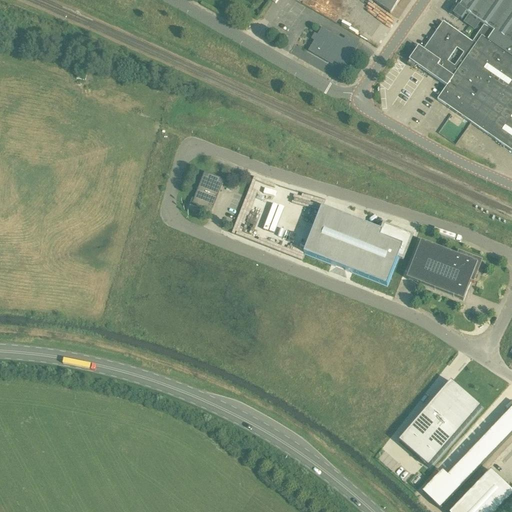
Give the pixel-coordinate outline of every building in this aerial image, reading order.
[(314,0),(329,13),(341,0),(314,0)] [(370,0),(391,15),(401,0),(370,0)] [(511,0),(465,0),(459,8),(453,16),(461,21),(467,13),(469,15),(464,22),(475,29),(480,23),(484,26),(472,43),(443,23),(423,52),(419,49),(410,62),(408,65),(414,70),(416,67),(447,88),(438,101),(511,152),(511,0)] [(312,40),(315,42),(309,52),(332,65),(334,62),(345,68),(358,45),(346,39),(344,42),(322,29),(318,37),(315,35),(312,40)] [(391,174),(372,165),(368,174),(387,183),(391,174)] [(212,212),(224,181),(205,173),(194,200),(192,199),(189,206),(203,211),(204,209),(212,212)] [(323,210),(305,256),(388,287),(399,259),(403,261),(412,239),(384,228),(382,232),(323,210)] [(422,242),(407,280),(463,302),(471,283),(474,284),(475,282),(473,282),(481,263),(460,255),(460,253),(459,253),(457,256),(422,242)] [(415,386),(388,369),(360,412),(370,419),(368,422),(385,433),(415,386)] [(481,408),(451,383),(400,443),(429,469),(481,408)] [(440,510),(511,434),(511,410),(448,477),(443,472),(423,493),(440,510)] [(511,491),(490,470),(450,511),(496,511),(511,496),(511,491)]
